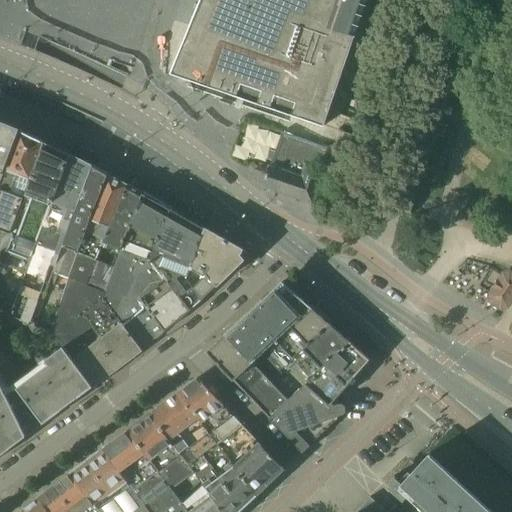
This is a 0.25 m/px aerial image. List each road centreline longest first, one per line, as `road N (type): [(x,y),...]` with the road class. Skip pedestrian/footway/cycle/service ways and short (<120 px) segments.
road 1 (residential): [(294,243),(123,115),(0,59)]
road 2 (residential): [(0,482),(184,343)]
road 3 (residential): [(184,343),(313,481)]
road 4 (residential): [(434,367),(313,481)]
road 5 (residential): [(184,343),(294,243)]
